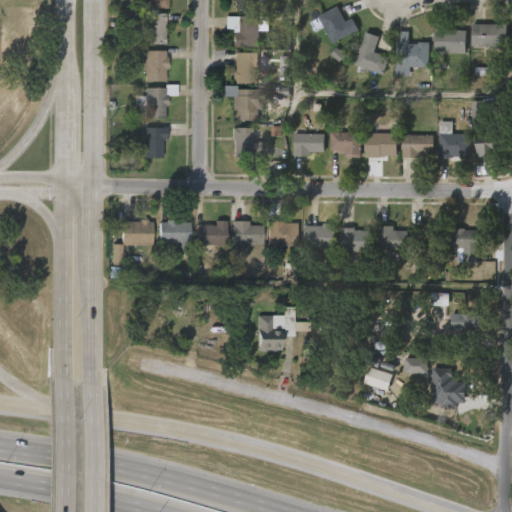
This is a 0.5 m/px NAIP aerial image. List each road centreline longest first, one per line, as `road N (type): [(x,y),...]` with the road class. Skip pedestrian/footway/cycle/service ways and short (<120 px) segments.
road 1 (secondary): [(458,511),(204,433),(0,402)]
road 2 (residential): [(66,187),(511,190)]
road 3 (secondary): [(93,385),(95,0)]
road 4 (secondary): [(59,0),(63,380)]
road 5 (residential): [(505,464),(153,364)]
road 6 (residential): [(511,190),(501,511)]
road 7 (motorway): [(283,511),(119,466),(0,446)]
road 8 (residential): [(202,0),(203,188)]
road 9 (motorway): [(0,477),(157,511)]
road 10 (secondary): [(63,380),(62,511)]
road 11 (secondary): [(92,511),(93,385)]
